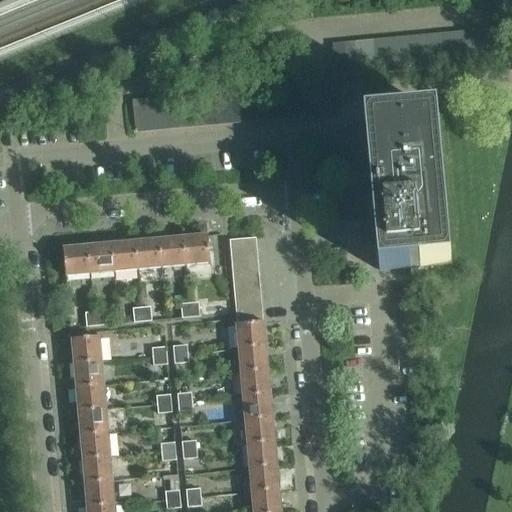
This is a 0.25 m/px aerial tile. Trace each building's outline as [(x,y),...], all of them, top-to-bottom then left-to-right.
[(511,0),(496,0),(500,30),(511,28),(511,0)] [(503,62),(501,35),(490,36),(492,64),(503,62)] [(492,64),(490,36),(478,37),(480,65),(492,64)] [(480,65),(478,37),(466,38),(469,66),(480,65)] [(469,66),(466,38),(454,40),(457,67),(469,66)] [(457,67),(454,40),(443,41),(445,68),(457,67)] [(445,68),(443,41),(430,42),(433,69),(445,68)] [(433,69),(430,42),(419,43),(421,70),(433,69)] [(421,70),(419,43),(407,44),(409,71),(421,70)] [(409,71),(407,44),(395,45),(398,72),(409,71)] [(398,72),(395,45),(382,46),(385,74),(398,72)] [(385,74),(382,46),(370,47),(373,75),(385,74)] [(373,75),(370,47),(358,48),(361,76),(373,75)] [(361,76),(358,48),(347,50),(349,77),(361,76)] [(332,51),(334,78),(349,77),(347,50),(332,51)] [(340,111),(338,82),(327,83),(329,112),(340,111)] [(329,112),(327,83),(315,85),(318,113),(329,112)] [(318,113),(315,85),(303,86),(306,114),(318,113)] [(306,114),(303,86),(291,87),(294,115),(306,114)] [(294,115),(291,87),(280,88),(282,116),(294,115)] [(282,116),(280,88),(267,89),(270,117),(282,116)] [(270,117),(267,89),(255,90),(258,118),(270,117)] [(258,118),(255,90),(244,91),(246,119),(258,118)] [(246,119),(244,91),(231,92),(234,121),(246,119)] [(234,121),(231,92),(220,94),(222,122),(234,121)] [(222,122),(220,94),(208,95),(210,123),(222,122)] [(210,123),(208,95),(196,96),(198,124),(210,123)] [(198,124),(196,96),(183,97),(186,125),(198,124)] [(186,125),(183,97),(171,98),(174,126),(186,125)] [(174,126),(171,98),(159,99),(162,127),(174,126)] [(162,127),(159,99),(147,100),(150,128),(162,127)] [(133,102),(135,130),(150,128),(147,100),(133,102)] [(437,114),(366,121),(379,272),(451,266),(437,114)] [(211,265),(208,237),(184,240),(186,267),(211,265)] [(160,242),(162,270),(186,267),(184,240),(160,242)] [(256,240),(230,243),(231,255),(257,253),(256,240)] [(136,244),(138,272),(162,270),(160,242),(136,244)] [(138,272),(136,244),(112,246),(115,274),(138,272)] [(115,274),(112,246),(88,248),(91,276),(115,274)] [(64,251),(66,278),(91,276),(88,248),(64,251)] [(232,267),(258,265),(257,253),(231,255),(232,267)] [(233,279),(259,277),(258,265),(232,267),(233,279)] [(234,291),(260,289),(259,277),(233,279),(234,291)] [(235,303),(261,301),(260,289),(234,291),(235,303)] [(236,315),(262,313),(261,301),(235,303),(236,315)] [(200,319),(199,305),(190,306),(191,320),(200,319)] [(169,308),(171,321),(191,320),(190,306),(169,308)] [(152,323),(151,309),(142,310),(143,324),(152,323)] [(134,311),(135,325),(143,324),(142,310),(134,311)] [(237,327),(263,325),(262,313),(236,315),(237,327)] [(86,315),(87,329),(95,328),(94,314),(86,315)] [(105,327),(103,314),(94,314),(95,328),(105,327)] [(265,325),(263,325),(237,327),(236,327),(238,352),(267,349),(265,325)] [(100,339),(72,342),(74,366),(102,364),(100,339)] [(186,348),(172,349),(173,358),(187,356),(186,348)] [(166,349),(152,351),(153,359),(167,358),(166,349)] [(241,376),(269,373),(267,349),(238,352),(241,376)] [(174,366),(188,365),(187,356),(173,358),(174,366)] [(154,368),(168,367),(167,358),(153,359),(154,368)] [(76,390),(104,388),(102,364),(74,366),(76,390)] [(243,400),(271,397),(269,373),(241,376),(243,400)] [(78,414),(106,412),(104,388),(76,390),(78,414)] [(190,396),(177,397),(178,405),(191,404),(190,396)] [(171,397),(157,399),(158,407),(171,406),(171,397)] [(245,423),(273,421),(271,397),(243,400),(245,423)] [(179,414),(192,413),(191,404),(178,405),(179,414)] [(159,416),(172,415),(171,406),(158,407),(159,416)] [(81,438),(109,436),(106,412),(78,414),(81,438)] [(247,447),(276,445),(273,421),(245,423),(247,447)] [(83,462),(111,459),(109,436),(81,438),(83,462)] [(195,444),(181,445),(182,453),(196,452),(195,444)] [(175,445),(161,446),(162,455),(176,453),(175,445)] [(249,471),(278,469),(276,445),(247,447),(249,471)] [(183,462),(197,461),(196,452),(182,453),(183,462)] [(163,463),(177,462),(176,453),(162,455),(163,463)] [(85,486),(113,483),(111,459),(83,462),(85,486)] [(278,469),(249,471),(251,495),(280,493),(278,469)] [(113,483),(85,486),(87,510),(115,507),(113,483)] [(200,491),(186,493),(187,501),(200,500),(200,491)] [(180,493),(166,494),(166,503),(181,501),(180,493)] [(281,511),(280,493),(251,495),(252,511),(281,511)] [(187,510),(201,508),(200,500),(187,501),(187,510)] [(167,511),(181,510),(181,501),(166,503),(167,511)]
